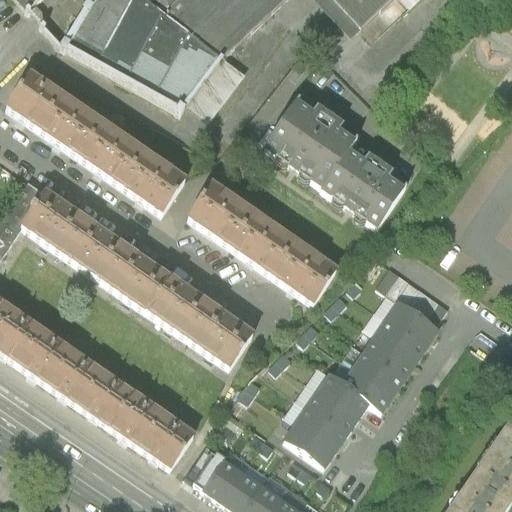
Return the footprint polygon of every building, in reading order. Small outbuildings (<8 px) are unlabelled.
[(186,110),(221,64),(289,0),(310,0),(350,43),(395,0),(397,0),(409,12),(420,0),(8,0),(25,16),(42,0),(100,0),(84,16),(60,52),(179,120),(186,110)] [(100,0),(67,0),(84,16),(100,0)] [(242,81),(221,64),(186,110),(208,126),(242,81)] [(5,116),(35,137),(58,103),(28,83),(5,116)] [(99,132),(58,103),(35,137),(77,165),(99,132)] [(295,109),(263,156),(319,195),(332,177),(334,178),(346,161),(353,151),(336,139),(342,131),(317,114),(312,122),(295,109)] [(77,165),(118,193),(140,160),(99,132),(77,165)] [(182,189),(140,160),(118,193),(160,222),(182,189)] [(361,171),(346,161),(334,178),(332,177),(319,195),(375,234),(400,199),(384,188),(389,181),(366,164),(361,171)] [(0,197),(12,180),(0,171),(0,197)] [(26,189),(12,180),(0,197),(0,207),(9,214),(26,189)] [(0,263),(20,234),(43,201),(26,189),(9,214),(0,226),(0,263)] [(187,227),(229,255),(251,222),(209,194),(187,227)] [(20,234),(62,262),(84,230),(43,201),(20,234)] [(293,251),(251,222),(229,255),(271,284),(293,251)] [(126,258),(84,230),(62,262),(103,291),(126,258)] [(335,279),(293,251),(271,284),(313,312),(335,279)] [(167,287),(126,258),(103,291),(145,319),(167,287)] [(388,275),(374,295),(396,310),(432,336),(446,316),(388,275)] [(209,315),(167,287),(145,319),(187,348),(209,315)] [(385,327),(425,354),(436,338),(432,336),(396,310),(385,327)] [(251,344),(209,315),(187,348),(228,376),(251,344)] [(0,329),(0,360),(16,372),(37,341),(7,320),(0,329)] [(374,343),(414,370),(425,354),(385,327),(374,343)] [(16,372),(46,393),(68,362),(37,341),(16,372)] [(363,359),(403,387),(414,370),(374,343),(363,359)] [(351,375),(391,403),(403,387),(363,359),(351,375)] [(46,393),(77,414),(98,383),(68,362),(46,393)] [(340,391),(367,410),(379,419),(391,403),(351,375),(340,391)] [(316,398),(356,425),(367,410),(340,391),(327,382),(316,398)] [(77,414),(107,435),(129,404),(98,383),(77,414)] [(305,414),(345,442),(356,425),(316,398),(305,414)] [(107,435),(138,456),(159,425),(129,404),(107,435)] [(293,431),(333,458),(345,442),(305,414),(293,431)] [(138,456),(168,477),(189,446),(159,425),(138,456)] [(293,431),(282,447),(322,474),(333,458),(293,431)] [(511,441),(505,436),(468,490),(499,511),(507,511),(511,505),(511,441)] [(222,468),(201,497),(219,510),(239,481),(222,468)] [(239,481),(219,510),(222,511),(246,511),(259,494),(239,481)] [(499,511),(468,490),(452,511),(499,511)] [(259,494),(246,511),(274,511),(278,508),(259,494)]
